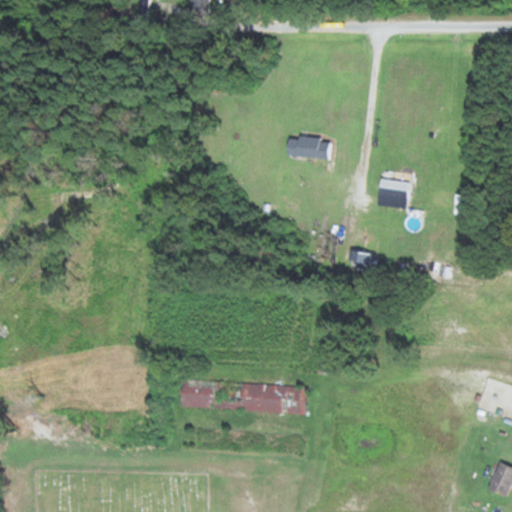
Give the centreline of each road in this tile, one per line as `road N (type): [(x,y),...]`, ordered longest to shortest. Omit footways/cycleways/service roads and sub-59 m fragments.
road 1 (residential): [(511,23),(158,23)]
road 2 (residential): [(511,333),(401,323),(329,412),(321,511)]
road 3 (residential): [(150,156),(158,23)]
road 4 (residential): [(250,24),(249,145)]
